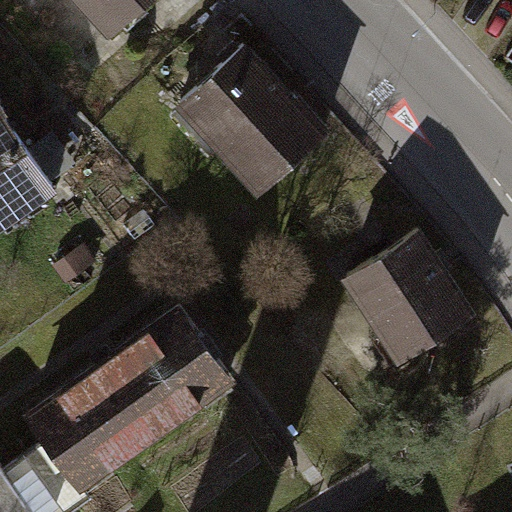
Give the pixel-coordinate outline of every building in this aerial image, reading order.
[(84,0),(110,28),(140,0),(84,0)] [(244,26),(178,99),(272,183),(338,110),(244,26)] [(0,219),(51,184),(0,111),(0,219)] [(345,258),(403,350),(484,300),(426,208),(345,258)] [(173,301),(21,407),(40,433),(73,480),(228,373),(173,301)] [(0,511),(62,511),(85,496),(73,480),(40,433),(0,460),(0,511)]
